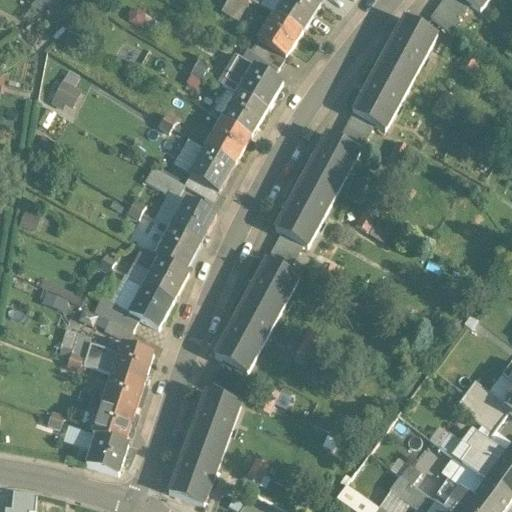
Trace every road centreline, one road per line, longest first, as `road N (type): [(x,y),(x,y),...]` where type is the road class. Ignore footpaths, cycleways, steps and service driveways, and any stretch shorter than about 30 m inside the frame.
road 1 (residential): [(137,510),(177,381),(238,230),(306,110),(391,0)]
road 2 (residential): [(0,476),(137,510)]
